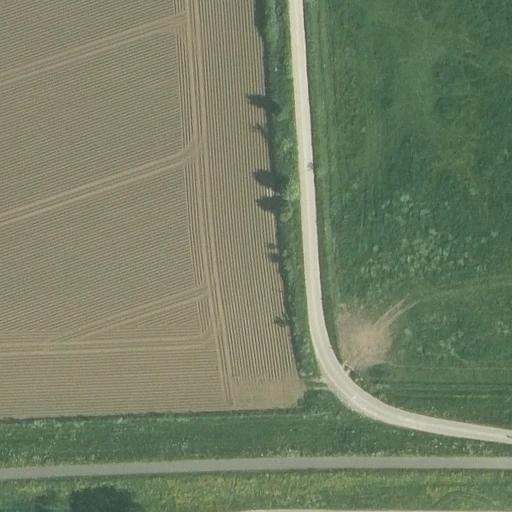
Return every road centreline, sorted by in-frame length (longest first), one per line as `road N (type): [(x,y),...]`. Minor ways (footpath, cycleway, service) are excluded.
road 1 (unclassified): [(511,438),(360,402),(335,389),(321,363),(289,0)]
road 2 (unclassified): [(462,511),(243,511)]
